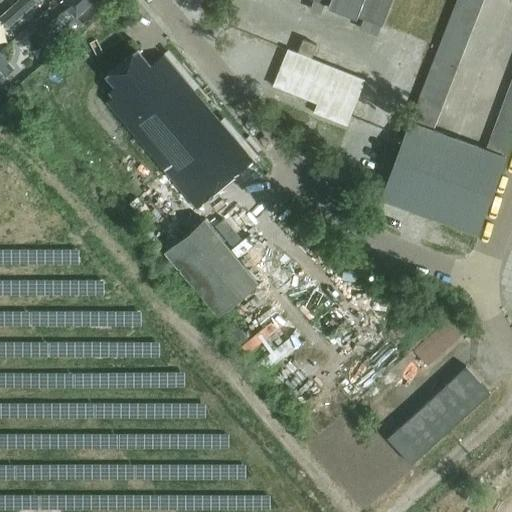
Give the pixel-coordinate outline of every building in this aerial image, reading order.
[(20,0),(0,19),(9,29),(39,1),(40,0),(20,0)] [(76,16),(94,0),(62,0),(69,8),(52,23),(67,40),(84,25),(76,16)] [(381,24),(390,0),(318,0),(328,4),(327,7),(356,18),(357,15),(381,24)] [(455,0),(453,8),(477,17),(481,6),(465,0),(455,0)] [(473,28),(477,17),(453,8),(449,19),(473,28)] [(444,30),(468,39),(473,28),(449,19),(448,18),(447,20),(448,20),(444,30)] [(440,41),(464,51),(468,39),(444,30),(441,39),(440,38),(440,40),(440,41)] [(348,126),(352,117),(367,79),(311,57),(316,44),(302,39),(297,52),(283,47),(268,84),(312,102),(309,111),(348,126)] [(436,52),(460,62),(464,51),(440,41),(437,48),(436,50),(437,50),(436,52)] [(196,208),(253,160),(164,55),(151,65),(137,49),(106,76),(115,86),(109,92),(113,97),(107,103),(196,208)] [(456,73),(460,62),(436,52),(432,63),(456,73)] [(15,70),(1,53),(0,53),(0,70),(6,78),(15,70)] [(428,74),(451,84),(456,73),(432,63),(429,70),(428,69),(428,71),(429,71),(428,74)] [(423,85),(447,95),(451,84),(428,74),(423,85)] [(419,96),(443,106),(447,95),(423,85),(421,90),(420,92),(421,92),(419,96)] [(415,107),(439,117),(443,106),(419,96),(418,100),(417,99),(416,101),(417,101),(415,107)] [(502,107),(511,110),(511,98),(506,97),(502,107)] [(412,112),(413,112),(411,119),(434,128),(439,117),(415,107),(413,111),(412,112)] [(499,117),(511,121),(511,110),(502,107),(499,117)] [(495,127),(511,133),(511,121),(499,117),(495,127)] [(381,199),(476,235),(506,154),(487,147),(434,128),(411,119),(381,199)] [(491,137),(510,144),(511,138),(511,133),(495,127),(491,137)] [(506,154),(510,144),(491,137),(487,147),(506,154)] [(258,282),(204,219),(165,253),(218,316),(258,282)] [(444,322),(459,338),(466,331),(452,315),(444,322)] [(444,322),(437,329),(451,344),(459,338),(444,322)] [(429,336),(444,351),(451,344),(437,329),(429,336)] [(444,351),(429,336),(422,342),(436,358),(444,351)] [(414,349),(429,365),(436,358),(422,342),(414,349)] [(412,464),(491,393),(466,366),(388,438),(412,464)]
